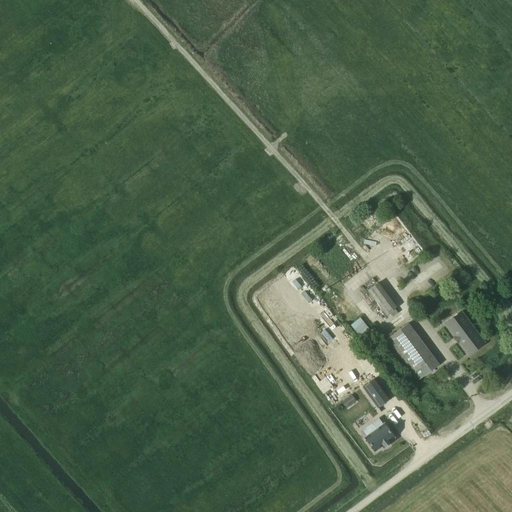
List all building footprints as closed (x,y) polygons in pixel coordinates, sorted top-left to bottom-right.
[(367,290),(386,315),(396,308),(377,283),(367,290)] [(484,344),(460,312),(445,323),(455,337),(453,338),(457,343),(459,342),(469,355),(484,344)] [(354,314),(345,321),(355,335),(365,328),(354,314)] [(337,320),(331,327),(339,335),(346,328),(337,320)] [(407,324),(386,339),(417,381),(438,365),(407,324)] [(375,378),(362,387),(377,407),(390,398),(375,378)] [(342,402),(346,408),(350,405),(346,399),(342,402)] [(375,430),(364,438),(375,452),(382,446),(383,448),(390,442),(389,441),(394,437),(384,423),(382,425),(378,419),(371,424),(375,430)]
